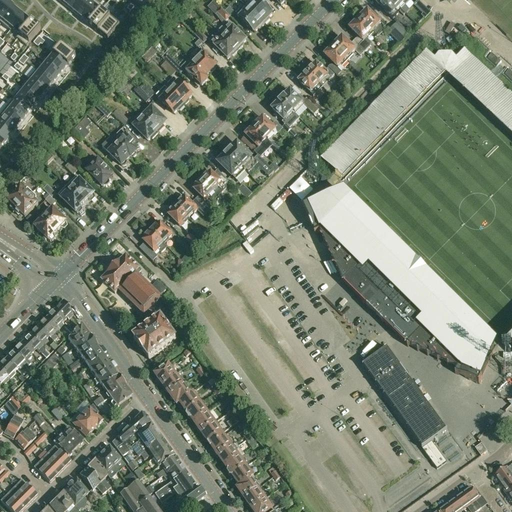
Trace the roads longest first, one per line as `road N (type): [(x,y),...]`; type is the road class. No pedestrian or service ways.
road 1 (tertiary): [(59,280),(333,0)]
road 2 (tertiary): [(142,400),(59,280)]
road 3 (tertiary): [(225,510),(142,400)]
road 4 (residential): [(46,494),(142,400)]
